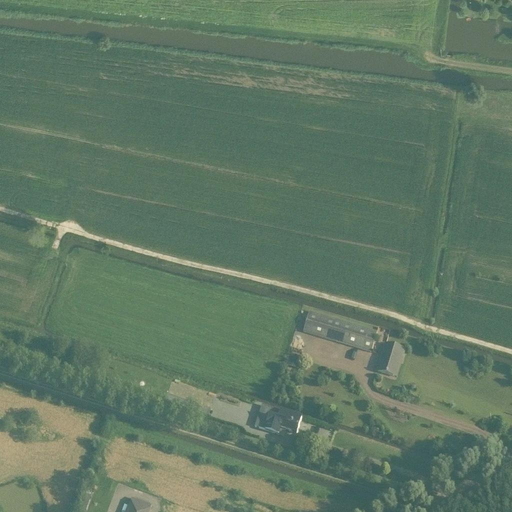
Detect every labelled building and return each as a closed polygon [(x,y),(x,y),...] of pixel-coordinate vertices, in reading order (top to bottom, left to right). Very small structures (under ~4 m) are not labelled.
[(371,353),(377,334),(309,313),(304,333),(371,353)] [(386,346),(377,373),(393,377),(398,361),(402,362),(405,351),(386,346)] [(301,361),(289,358),(286,367),(298,370),(301,361)] [(259,429),(265,432),(279,436),(281,430),(297,435),(302,420),(282,413),(266,408),(267,409),(261,429),(259,429)] [(149,511),(151,507),(131,499),(126,511),(149,511)]
